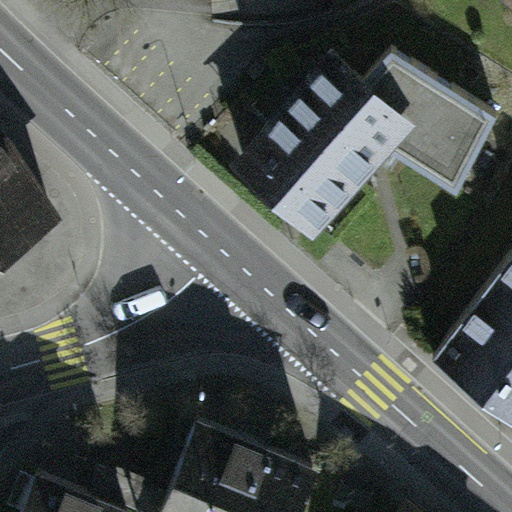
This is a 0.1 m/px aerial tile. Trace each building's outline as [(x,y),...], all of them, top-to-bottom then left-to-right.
[(358,88),(332,64),(238,165),(311,230),(389,141),(461,184),(498,112),(393,46),(358,88)] [(0,150),(0,251),(48,218),(0,150)] [(511,245),(434,343),(511,405),(511,245)] [(196,416),(158,511),(297,511),(316,465),(196,416)] [(128,511),(130,509),(41,471),(23,511),(128,511)]
